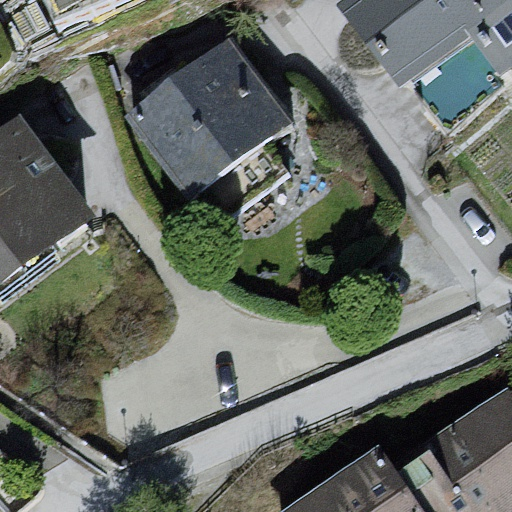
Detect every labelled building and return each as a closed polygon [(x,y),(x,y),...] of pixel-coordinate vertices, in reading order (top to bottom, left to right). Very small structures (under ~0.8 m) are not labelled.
[(351,0),(339,10),(406,94),(479,34),(511,6),(511,1),(511,0),(351,0)] [(511,0),(511,1),(511,6),(479,34),(505,67),(511,60),(511,0)] [(228,37),(129,114),(194,197),(293,121),(228,37)] [(26,124),(0,142),(0,299),(100,229),(26,124)] [(279,511),(511,511),(511,393),(505,382),(426,435),(441,456),(406,480),(382,444),(279,511)]
